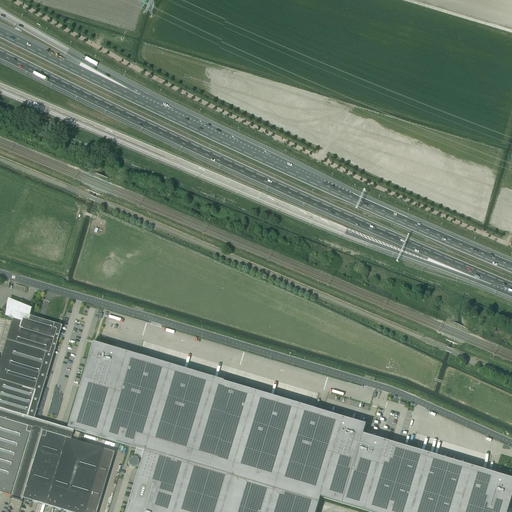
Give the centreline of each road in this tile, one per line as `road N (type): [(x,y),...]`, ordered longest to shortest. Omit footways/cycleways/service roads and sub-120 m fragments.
road 1 (motorway): [(0,52),(492,280)]
road 2 (unclassified): [(511,442),(401,393),(0,273)]
road 3 (motorway): [(0,86),(397,252),(492,280)]
road 4 (motorway): [(511,265),(137,98)]
road 5 (motorway): [(137,98),(0,14)]
road 6 (motorway): [(137,98),(0,30)]
